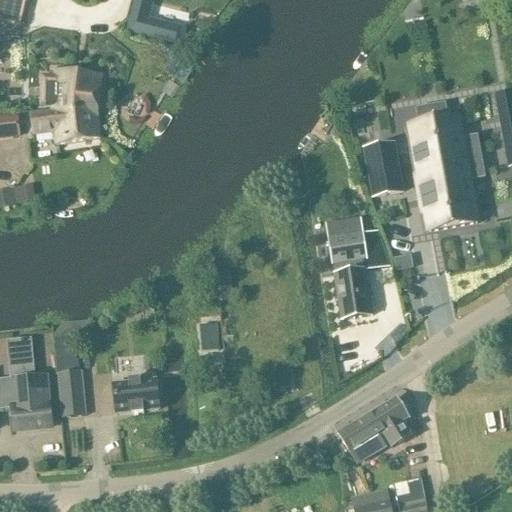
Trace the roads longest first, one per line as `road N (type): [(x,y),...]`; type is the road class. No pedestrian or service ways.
road 1 (tertiary): [(0,496),(171,480),(254,456),(312,429),(511,299)]
road 2 (track): [(430,511),(416,360)]
